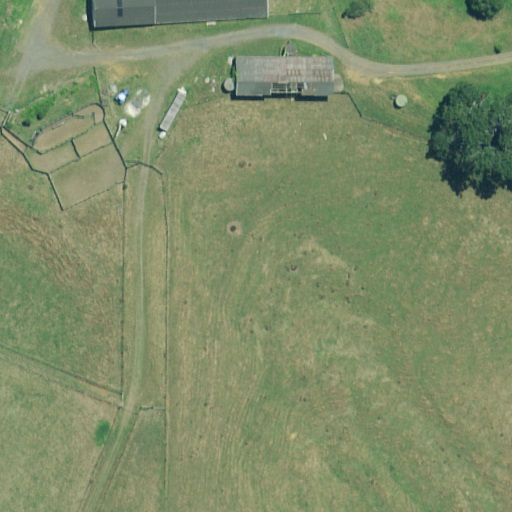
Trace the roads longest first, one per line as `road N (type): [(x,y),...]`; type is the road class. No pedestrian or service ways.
road 1 (track): [(191,35),(156,178),(143,386),(97,511)]
road 2 (track): [(191,35),(316,16),(385,44),(441,50),(511,40)]
